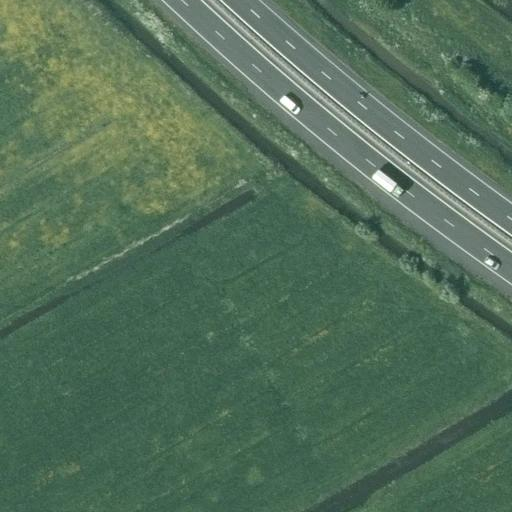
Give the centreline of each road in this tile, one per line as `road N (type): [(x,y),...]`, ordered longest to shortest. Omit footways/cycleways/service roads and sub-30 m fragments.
road 1 (trunk): [(180,0),(346,143),(511,268)]
road 2 (trunk): [(511,221),(364,111),(238,0)]
